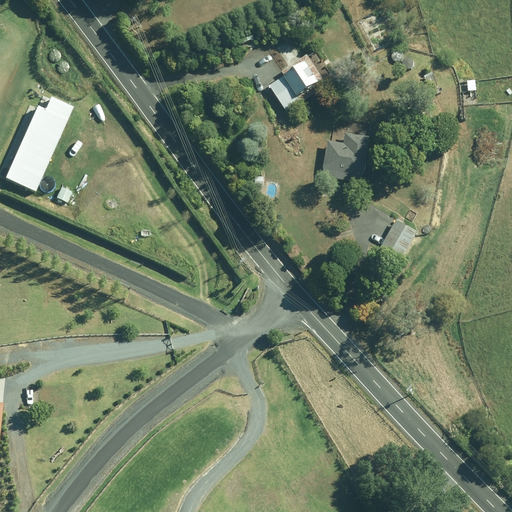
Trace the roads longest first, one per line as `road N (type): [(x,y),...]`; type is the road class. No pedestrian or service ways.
road 1 (tertiary): [(297,299),(67,0)]
road 2 (tertiary): [(498,511),(297,299)]
road 3 (unclassified): [(242,336),(0,207)]
road 4 (residential): [(242,336),(82,469),(50,511)]
